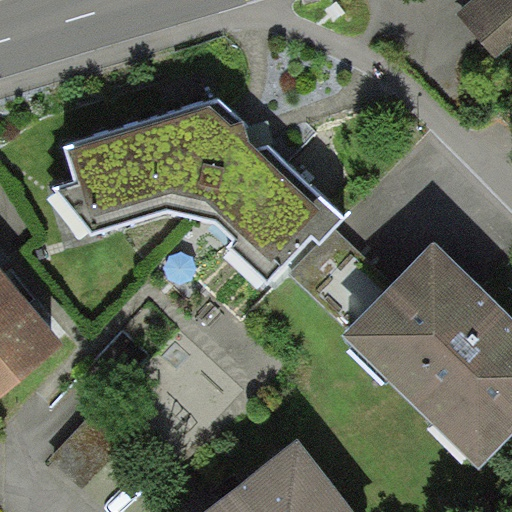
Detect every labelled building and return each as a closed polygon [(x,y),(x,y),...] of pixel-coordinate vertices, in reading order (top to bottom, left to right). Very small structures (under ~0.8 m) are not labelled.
[(511,0),(475,0),(456,16),(496,62),(511,47),(511,0)] [(269,292),(287,271),(313,244),(321,251),(338,234),(346,225),(286,168),(272,149),(255,155),(247,130),(220,108),(68,157),(76,191),(55,198),(94,243),(162,218),(212,228),(235,248),(229,255),(269,292)] [(287,271),(354,336),(398,293),(338,234),(321,251),(313,244),(287,271)] [(511,328),(436,255),(398,293),(354,336),(346,345),(480,476),(511,443),(511,328)] [(0,403),(66,349),(0,269),(0,403)] [(51,459),(81,487),(141,423),(112,395),(51,459)] [(346,511),(298,448),(218,511),(346,511)]
